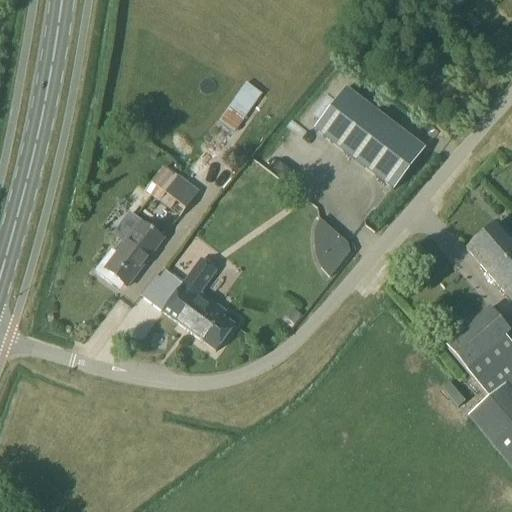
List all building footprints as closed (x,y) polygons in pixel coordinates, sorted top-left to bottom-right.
[(215,121),(232,134),(262,95),(244,82),(215,121)] [(333,84),(301,123),(307,128),(339,89),(333,84)] [(425,150),(345,89),(314,131),(393,192),(425,150)] [(273,147),(269,155),(296,171),(301,164),(273,147)] [(198,194),(178,178),(170,188),(162,182),(151,196),(159,202),(157,204),(179,220),(198,194)] [(141,224),(127,213),(108,237),(123,248),(117,256),(111,252),(94,273),(111,286),(115,280),(126,289),(162,240),(141,224)] [(312,231),(311,241),(313,254),(319,269),(328,279),(349,253),(346,244),(318,219),(312,231)] [(511,239),(498,224),(466,252),(511,303),(511,239)] [(184,285),(162,314),(214,353),(233,327),(214,313),(217,308),(199,294),(216,271),(204,262),(202,261),(201,260),(184,285)] [(156,278),(141,298),(161,313),(162,314),(184,285),(184,284),(167,271),(159,281),(156,278)] [(489,309),(445,347),(489,399),(505,385),(511,393),(511,345),(506,338),(511,334),(489,309)] [(293,310),(277,329),(287,337),(303,318),(293,310)] [(511,393),(505,385),(489,399),(468,417),(511,468),(511,393)]
